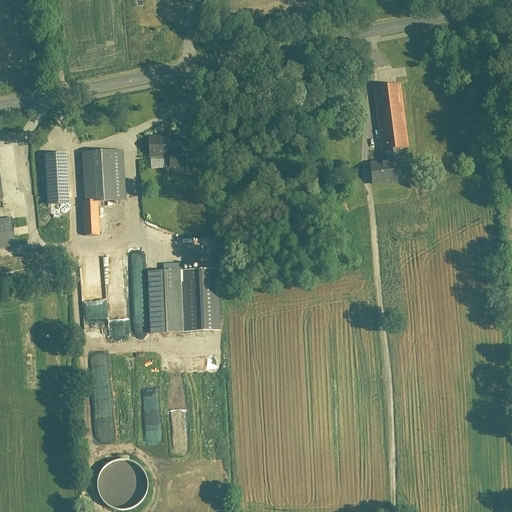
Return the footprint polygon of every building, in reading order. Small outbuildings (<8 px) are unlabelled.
[(415,83),(420,125),(421,130),(435,128),(430,82),(415,83)] [(400,85),(405,126),(420,125),(415,83),(400,85)] [(400,85),(374,88),(381,149),(407,146),(405,126),(400,85)] [(177,137),(147,139),(148,160),(178,159),(177,137)] [(0,198),(12,197),(4,146),(0,146),(0,198)] [(394,151),(383,153),(385,162),(395,161),(394,151)] [(125,203),(123,153),(82,156),(85,205),(125,203)] [(187,170),(186,156),(178,156),(179,170),(187,170)] [(68,209),(65,157),(43,158),(45,210),(68,209)] [(385,162),(369,164),(371,184),(400,180),(397,161),(395,161),(385,162)] [(98,237),(98,206),(80,206),(80,238),(98,237)] [(11,221),(0,221),(0,248),(14,247),(11,221)] [(210,272),(146,275),(149,338),(213,335),(210,272)] [(92,468),(100,511),(101,511),(128,507),(127,503),(145,500),(137,459),(92,468)]
